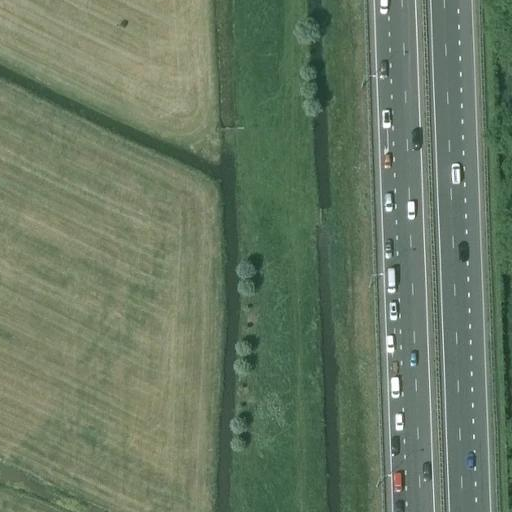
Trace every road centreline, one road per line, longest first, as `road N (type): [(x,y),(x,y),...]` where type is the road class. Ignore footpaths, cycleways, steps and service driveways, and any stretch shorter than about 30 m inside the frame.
road 1 (trunk): [(399,0),(419,511)]
road 2 (trunk): [(460,511),(442,0)]
